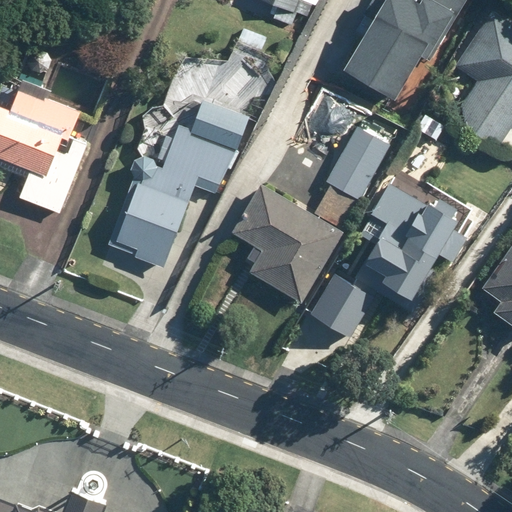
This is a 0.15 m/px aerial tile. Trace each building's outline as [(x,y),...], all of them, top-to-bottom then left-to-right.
[(468,0),(375,0),(367,16),(377,22),(350,67),(401,96),(434,40),(442,45),(468,0)] [(511,15),(499,7),(459,68),(476,79),(453,116),(502,148),(511,132),(511,15)] [(59,86),(12,67),(0,97),(0,156),(32,169),(20,198),(65,216),(94,143),(78,136),(90,107),(56,94),(59,86)] [(252,112),(207,97),(197,126),(184,122),(170,162),(145,153),(113,242),(171,263),(201,181),(226,190),(241,147),(241,145),(243,142),(252,112)] [(393,145),(359,125),(329,178),(363,197),(393,145)] [(306,301),(350,230),(259,175),(228,226),(266,249),(253,269),(306,301)] [(438,198),(393,175),(362,235),(375,241),(356,280),(422,314),(476,209),(441,192),(438,198)] [(511,247),(478,300),(511,322),(511,247)] [(338,322),(359,285),(334,271),(313,308),(338,322)] [(511,400),(500,417),(511,425),(511,400)] [(66,511),(23,496),(21,503),(0,495),(0,511),(103,511),(109,498),(76,486),(66,511)]
